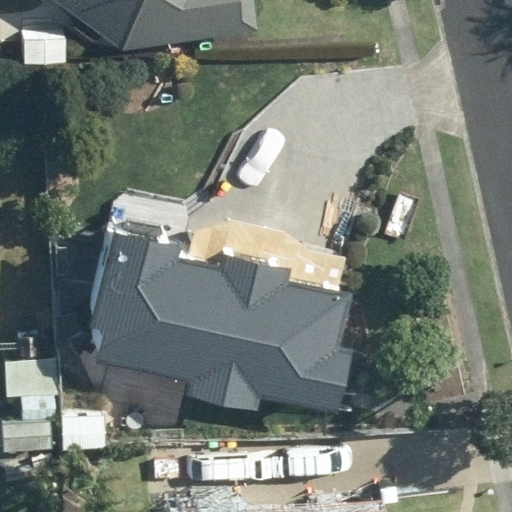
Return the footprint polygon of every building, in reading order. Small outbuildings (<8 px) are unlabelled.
[(59,0),(122,45),(255,22),(251,0),(59,0)] [(24,59),(66,60),(65,24),(23,25),(24,59)] [(110,224),(87,318),(98,320),(90,352),(185,375),(181,388),(251,404),(255,387),(330,404),(345,345),(331,342),(344,288),(279,273),(281,261),(219,247),(215,260),(166,248),(169,238),(110,224)] [(102,405),(60,409),(64,449),(105,447),(102,405)] [(0,422),(1,448),(49,446),(47,415),(0,416),(0,422)]
